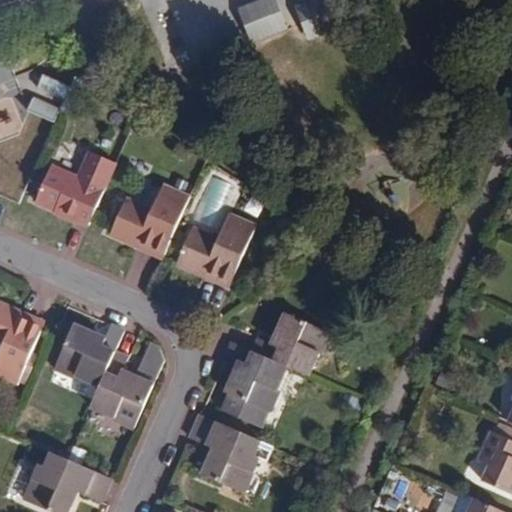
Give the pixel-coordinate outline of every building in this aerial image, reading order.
[(273,0),(239,14),(253,50),(288,36),(273,0)] [(311,42),(347,26),(334,0),(311,0),(294,8),(311,42)] [(64,98),(69,85),(41,73),(35,87),(64,98)] [(53,122),(59,110),(31,97),(26,109),(53,122)] [(87,227),(116,161),(88,149),(76,176),(51,165),(34,203),(87,227)] [(163,259),(192,194),(163,182),(152,209),(126,198),(109,236),(163,259)] [(261,225),(233,212),(221,239),(194,227),(177,266),(233,290),(261,225)] [(27,388),(34,372),(27,369),(32,358),(46,329),(15,315),(17,312),(0,305),(0,349),(3,351),(0,357),(0,379),(19,388),(20,385),(27,388)] [(251,351),(285,367),(306,376),(316,352),(320,353),(330,329),(284,309),(270,341),(257,336),(251,351)] [(79,374),(102,384),(117,349),(125,331),(111,325),(106,336),(77,323),(57,368),(78,377),(79,374)] [(275,389),(285,367),(251,351),(231,343),(225,359),(237,364),(225,393),(228,395),(221,412),(260,428),(265,416),(268,417),(279,391),(275,389)] [(117,349),(102,384),(93,405),(114,414),(113,418),(136,427),(155,382),(125,369),(131,355),(117,349)] [(34,372),(39,361),(32,358),(27,369),(34,372)] [(253,456),(259,441),(200,415),(190,438),(213,448),(202,473),(245,491),(259,458),(253,456)] [(495,424),(491,432),(493,433),(501,437),(505,428),(495,424)] [(511,431),(505,428),(501,437),(493,433),(491,432),(490,431),(476,462),(488,466),(480,482),(511,496),(511,431)] [(273,446),(259,441),(253,456),(267,461),(273,446)] [(105,501),(114,479),(69,459),(54,453),(49,466),(42,463),(28,497),(61,511),(71,511),(81,490),(105,501)] [(504,511),(472,497),(465,511),(504,511)]
